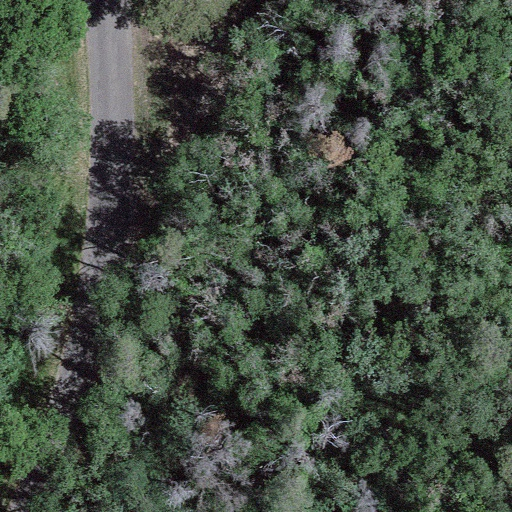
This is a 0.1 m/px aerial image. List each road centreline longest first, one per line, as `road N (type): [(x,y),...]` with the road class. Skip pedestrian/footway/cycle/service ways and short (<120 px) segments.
road 1 (tertiary): [(104,0),(105,240),(79,379),(25,511)]
road 2 (track): [(105,240),(148,217),(163,198),(230,41),(262,0)]
